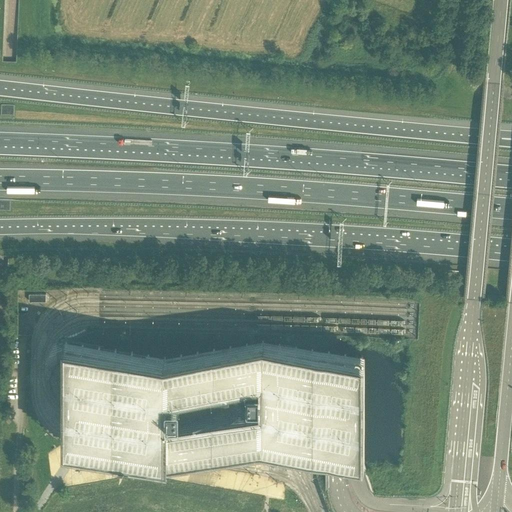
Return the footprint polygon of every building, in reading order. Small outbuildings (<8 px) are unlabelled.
[(4,0),(2,62),(17,62),(19,0),(18,0),(16,61),(3,61),(5,0),(4,0)] [(14,105),(0,104),(0,114),(0,115),(14,116),(14,105)] [(11,200),(0,199),(0,211),(10,212),(11,200)] [(0,255),(1,256),(8,256),(3,374),(5,375),(6,343),(5,343),(9,255),(0,254),(0,255)] [(165,359),(68,342),(61,341),(62,445),(165,462),(263,445),(365,463),(365,359),(263,342),(165,359)]
